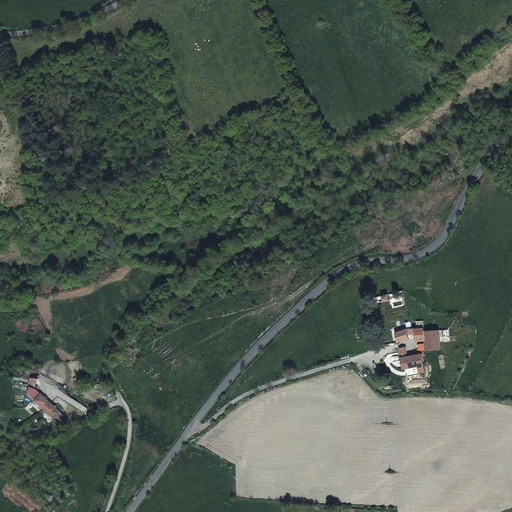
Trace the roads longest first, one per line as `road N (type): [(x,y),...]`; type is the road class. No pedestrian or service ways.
road 1 (secondary): [(511,140),(485,156),(442,237),(396,261),(339,266),(232,374),(128,511)]
road 2 (unclassified): [(122,0),(57,28),(0,32)]
